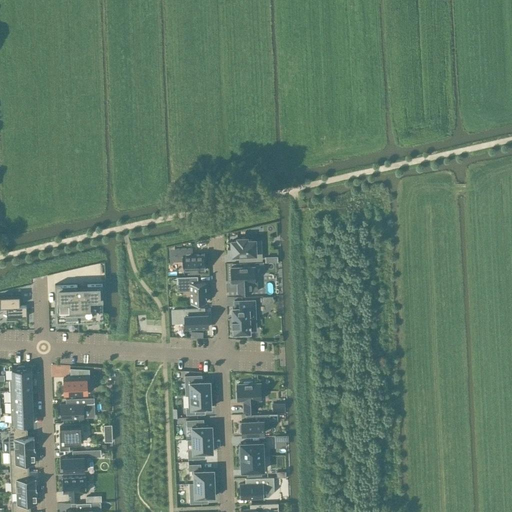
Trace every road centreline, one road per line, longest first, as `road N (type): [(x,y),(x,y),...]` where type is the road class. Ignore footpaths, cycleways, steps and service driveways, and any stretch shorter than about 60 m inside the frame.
road 1 (track): [(0,256),(511,139)]
road 2 (residential): [(43,347),(221,355)]
road 3 (residential): [(43,347),(50,511)]
road 4 (residential): [(221,355),(228,511)]
road 5 (residential): [(217,235),(221,355)]
